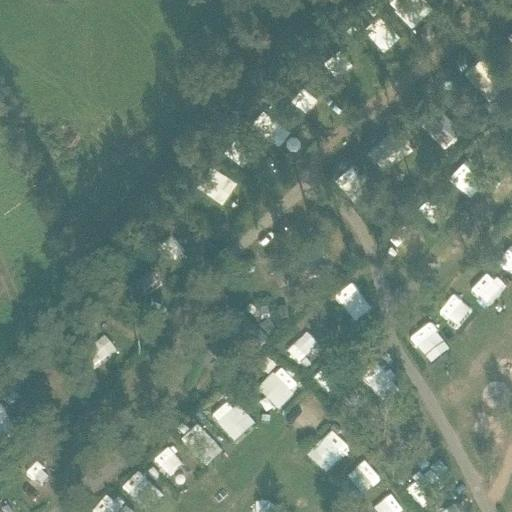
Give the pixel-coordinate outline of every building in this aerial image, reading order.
[(385,0),(386,0),(412,26),(432,5),(426,0),(385,0)] [(364,42),(379,27),(365,13),(350,27),(364,42)] [(279,90),(306,114),(322,97),(295,73),(279,90)] [(445,144),(460,124),(428,100),(413,120),(445,144)] [(279,144),(289,127),(257,108),(247,125),(279,144)] [(380,170),(413,147),(398,126),(365,150),(380,170)] [(452,172),(462,186),(477,175),(467,161),(452,172)] [(221,202),(236,181),(209,162),(194,183),(221,202)] [(423,167),(420,176),(430,179),(433,170),(423,167)] [(297,223),(288,224),(290,233),(298,231),(297,223)] [(291,236),(306,280),(324,274),(309,230),(291,236)] [(511,247),(505,241),(492,256),(511,274),(511,247)] [(249,264),(258,291),(288,281),(279,254),(249,264)] [(493,300),(507,286),(483,263),(469,278),(493,300)] [(451,331),(463,321),(448,305),(437,315),(451,331)] [(315,328),(331,345),(347,330),(331,313),(315,328)] [(226,328),(251,354),(264,341),(239,315),(226,328)] [(408,340),(421,354),(436,341),(422,327),(408,340)] [(286,360),(302,373),(323,348),(306,334),(286,360)] [(274,411),(297,389),(270,360),(258,371),(265,378),(254,389),(274,411)] [(375,366),(360,381),(385,406),(399,391),(375,366)] [(224,379),(217,386),(224,393),(231,386),(224,379)] [(284,422),(300,435),(322,409),(305,396),(284,422)] [(229,397),(209,414),(232,442),(252,426),(229,397)] [(0,437),(13,429),(0,409),(0,437)] [(203,467),(221,450),(197,425),(180,442),(203,467)] [(324,475),(348,453),(329,432),(305,455),(324,475)] [(402,465),(419,452),(408,437),(391,449),(402,465)] [(168,452),(151,469),(174,491),(191,473),(168,452)] [(360,461),(337,483),(355,502),(378,480),(360,461)] [(422,507),(449,483),(432,464),(406,488),(422,507)] [(143,511),(149,511),(163,498),(137,473),(121,490),(143,511)] [(367,511),(398,511),(383,495),(366,510),(367,511)] [(247,510),(249,511),(277,511),(262,496),(247,510)] [(95,511),(117,511),(120,506),(101,498),(95,511)]
